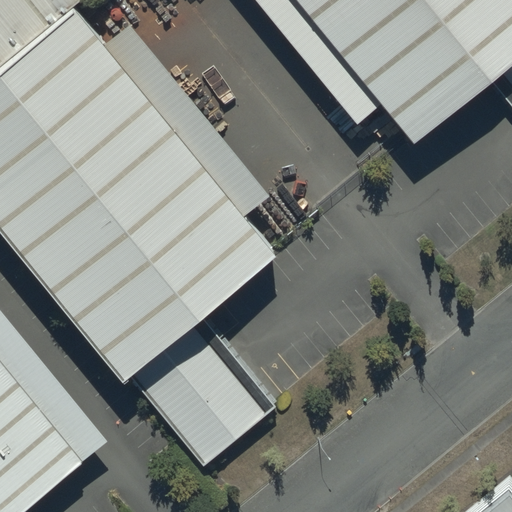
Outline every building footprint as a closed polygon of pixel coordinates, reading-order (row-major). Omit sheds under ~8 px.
[(0,0),(0,78),(88,10),(100,0),(0,0)] [(511,0),(301,0),(414,141),(500,74),(511,89),(511,0)] [(277,250),(88,10),(0,78),(0,208),(126,368),(198,312),(277,250)] [(198,312),(126,368),(179,432),(250,376),(198,312)] [(15,511),(85,458),(0,349),(0,511),(15,511)]
